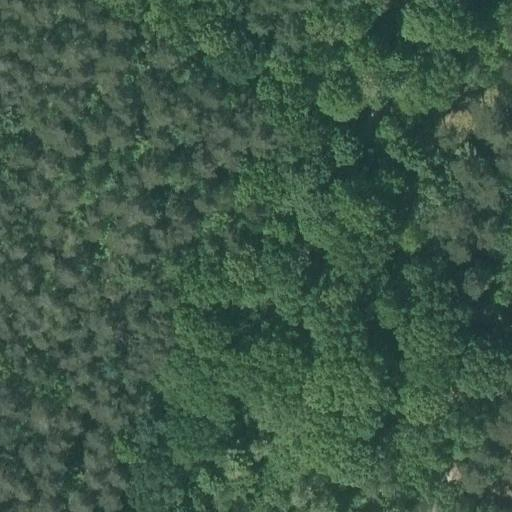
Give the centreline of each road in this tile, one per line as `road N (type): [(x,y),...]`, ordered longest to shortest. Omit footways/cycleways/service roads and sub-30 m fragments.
road 1 (track): [(437,0),(273,296)]
road 2 (unknown): [(273,296),(278,272),(425,0)]
road 3 (unknown): [(365,133),(130,0)]
road 4 (track): [(273,296),(152,511)]
road 5 (track): [(273,296),(313,315),(511,313)]
